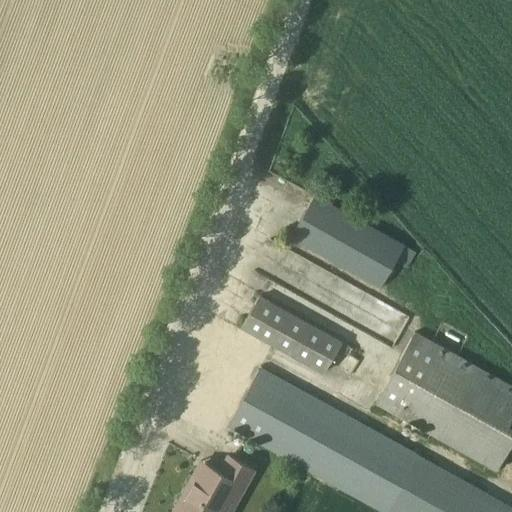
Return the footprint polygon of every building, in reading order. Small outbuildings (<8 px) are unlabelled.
[(382,287),(406,246),(316,195),(292,237),(382,287)] [(375,298),(312,275),(310,281),(324,287),(317,305),(365,323),(375,298)] [(241,327),(324,372),(343,337),(260,292),(241,327)] [(496,470),(511,440),(511,383),(416,330),(375,404),(496,470)] [(511,511),(511,504),(261,367),(228,427),(383,511),(511,511)] [(173,511),(174,511),(228,511),(251,470),(230,459),(221,476),(202,466),(190,488),(187,486),(173,511)]
